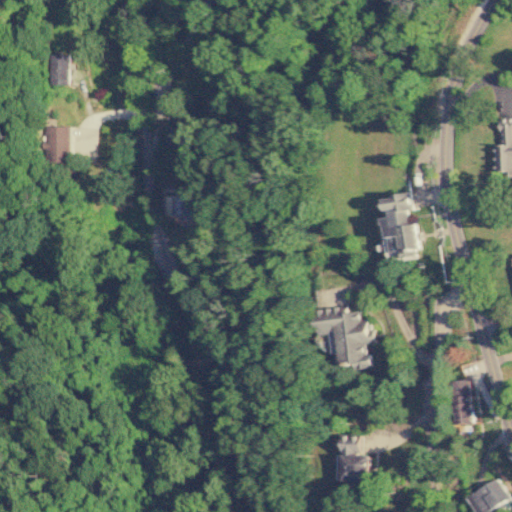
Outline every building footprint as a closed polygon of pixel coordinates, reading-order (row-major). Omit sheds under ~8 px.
[(168,147),(190,149),(192,127),(171,124),(168,147)] [(73,125),(47,125),(47,160),(72,161),(73,125)] [(199,220),(200,195),(187,195),(187,189),(176,188),(175,214),(186,214),(186,220),(199,220)] [(391,261),(422,256),(416,221),(411,222),(409,210),(415,209),(412,191),(388,195),(392,216),(386,217),(391,245),(389,246),(391,261)] [(338,365),(357,362),(358,368),(373,365),(370,343),(378,341),(377,332),(372,333),(370,317),(364,318),(362,309),(349,311),(348,304),(321,308),(325,333),(333,332),(338,365)] [(459,422),(474,422),(472,378),(457,378),(459,422)] [(494,511),(511,502),(511,497),(501,478),(471,494),(480,511),(494,511)]
